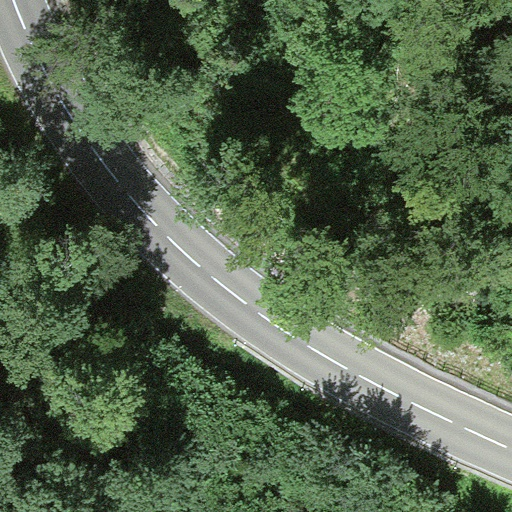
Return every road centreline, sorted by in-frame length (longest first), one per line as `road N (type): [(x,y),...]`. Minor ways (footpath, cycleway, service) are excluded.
road 1 (tertiary): [(15,0),(53,92),(114,179),(175,246),(281,341),(434,431),(511,461)]
road 2 (track): [(281,341),(213,191),(191,100)]
road 3 (track): [(511,190),(400,33),(389,0)]
